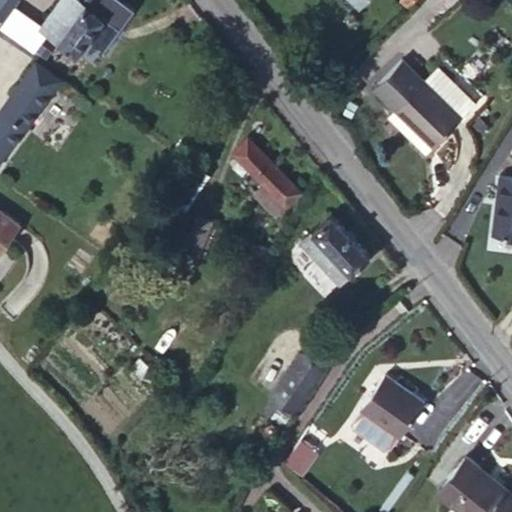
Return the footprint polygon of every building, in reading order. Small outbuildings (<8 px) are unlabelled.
[(0,0),(0,17),(3,19),(17,0),(0,0)] [(105,17),(81,0),(62,0),(41,28),(78,54),(105,17)] [(342,0),(358,15),(375,0),(342,0)] [(400,0),(399,2),(409,12),(420,0),(400,0)] [(477,101),(439,64),(424,80),(402,58),(375,86),(396,108),(413,125),(434,145),(477,101)] [(0,160),(60,78),(37,61),(0,113),(0,160)] [(413,125),(396,108),(389,115),(406,132),(413,125)] [(434,145),(413,125),(406,132),(426,152),(434,145)] [(301,191),(252,140),(238,155),(265,183),(256,193),(276,215),(301,191)] [(169,196),(184,206),(206,173),(191,163),(169,196)] [(511,176),(501,175),(494,232),(511,234),(511,176)] [(184,206),(169,196),(159,210),(174,220),(184,206)] [(0,252),(21,224),(0,208),(0,252)] [(214,219),(198,213),(186,243),(201,250),(214,219)] [(371,255),(331,213),(301,241),(341,283),(371,255)] [(299,353),(271,394),(275,397),(292,408),(296,411),(324,369),(299,353)] [(425,399),(386,372),(361,407),(363,409),(354,422),(356,428),(383,447),(390,446),(398,433),(401,434),(425,399)] [(292,408),(275,397),(266,410),(283,421),(292,408)] [(303,440),(289,461),(304,472),(319,451),(303,440)] [(466,455),(438,490),(455,504),(448,511),(506,511),(511,506),(511,491),(504,485),(502,488),(487,476),(489,473),(466,455)] [(387,511),(414,474),(409,471),(382,508),(387,511)]
